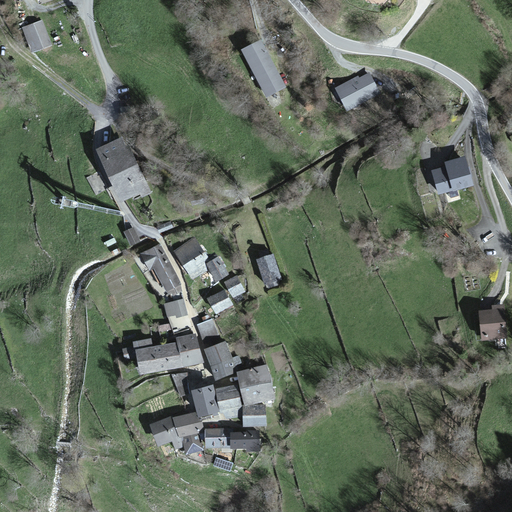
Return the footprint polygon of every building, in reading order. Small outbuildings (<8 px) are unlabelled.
[(51,47),(42,21),(23,28),(32,54),(51,47)] [(285,87),(261,41),(241,51),(265,98),(285,87)] [(356,78),(334,89),(346,112),(379,96),(369,75),(358,80),(356,78)] [(150,193),(122,138),(97,150),(123,200),(139,191),(142,197),(150,193)] [(472,188),(465,158),(443,163),(445,169),(432,172),(438,196),(472,188)] [(140,243),(133,229),(124,233),(132,248),(140,243)] [(208,261),(194,239),(173,253),(193,282),(208,271),(217,283),(229,275),(216,255),(208,261)] [(183,292),(158,246),(141,255),(150,273),(154,271),(167,297),(171,294),(173,297),(183,292)] [(281,281),(275,256),(257,260),(264,287),(273,285),(273,283),(281,281)] [(246,293),(237,277),(225,284),(234,299),(246,293)] [(232,306),(224,291),(208,299),(216,315),(232,306)] [(188,317),(183,300),(164,305),(168,319),(177,317),(177,320),(188,317)] [(504,305),(492,307),(492,310),(477,312),(480,342),(507,339),(504,305)] [(206,350),(205,350),(211,367),(232,360),(226,342),(222,343),(214,320),(197,327),(206,350)] [(151,338),(133,342),(134,346),(122,348),(125,362),(137,360),(140,374),(203,362),(197,333),(176,337),(177,342),(153,346),(151,338)] [(237,373),(232,360),(211,367),(216,381),(237,373)] [(269,367),(239,372),(241,387),(242,407),(275,402),(269,367)] [(197,417),(220,414),(216,389),(215,386),(192,389),(196,413),(197,417)] [(237,408),(242,407),(241,387),(216,389),(220,414),(225,413),(226,419),(239,417),(237,408)] [(263,404),(242,407),(244,428),(253,428),(267,425),(263,404)] [(202,433),(197,417),(196,413),(173,420),(179,440),(182,439),(202,433)] [(182,439),(179,440),(173,420),(172,418),(149,425),(156,448),(172,443),(175,451),(183,448),(182,439)] [(221,454),(230,454),(230,450),(230,432),(233,432),(233,428),(205,428),(205,449),(221,449),(221,454)] [(233,432),(230,432),(230,450),(245,450),(245,453),(260,453),(260,432),(253,432),(253,428),(244,428),(233,428),(233,432)] [(202,433),(182,439),(183,448),(184,457),(203,454),(202,433)]
